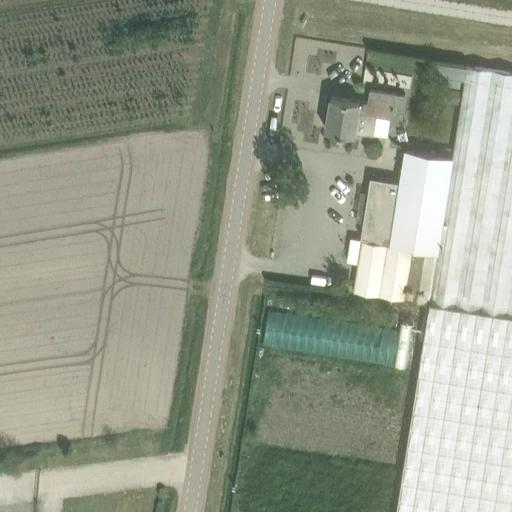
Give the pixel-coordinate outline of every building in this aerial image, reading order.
[(436,60),(434,73),(466,78),(468,65),(436,60)] [(406,148),(401,182),(398,182),(398,180),(381,178),(380,185),(369,183),(361,237),(362,237),(354,289),(430,302),(397,511),(511,511),(511,70),(468,63),(468,65),(466,78),(454,155),(406,148)] [(393,117),(397,92),(371,88),(369,101),(361,100),(361,99),(332,95),(327,128),(356,133),(356,131),(374,134),(377,114),(393,117)] [(446,100),(460,102),(462,90),(448,88),(446,100)] [(268,307),(263,343),(394,361),(399,326),(268,307)]
